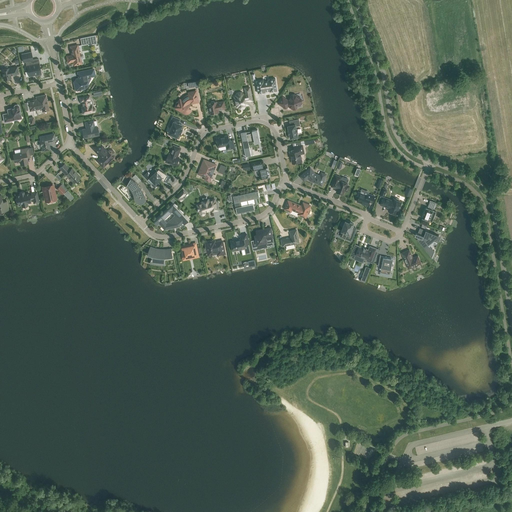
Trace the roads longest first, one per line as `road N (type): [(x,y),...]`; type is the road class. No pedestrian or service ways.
road 1 (residential): [(140,222),(179,187),(211,130),(268,124),(285,181)]
road 2 (unclassified): [(511,317),(489,197),(472,178),(430,161)]
road 3 (unclassified): [(430,161),(395,133),(355,0)]
road 4 (residential): [(140,222),(166,237),(253,219),(285,181)]
